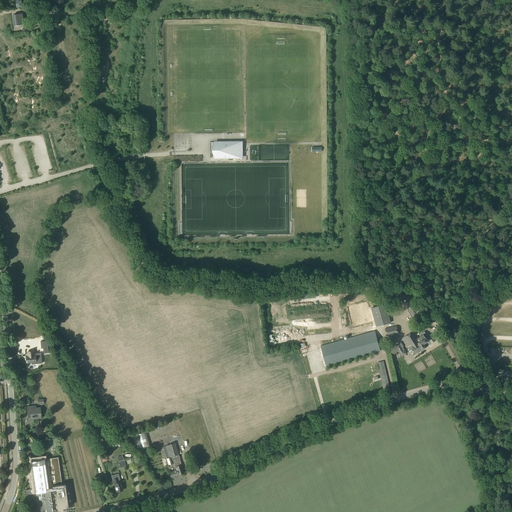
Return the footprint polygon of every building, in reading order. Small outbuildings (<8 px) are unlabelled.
[(22,13),(12,15),(13,25),(23,24),(22,13)] [(57,51),(57,38),(51,39),(51,41),(48,41),(48,52),(57,51)] [(13,51),(14,57),(24,55),(23,49),(13,51)] [(54,65),(55,65),(56,71),(62,70),(61,60),(53,61),(54,65)] [(110,88),(109,93),(116,94),(118,85),(106,83),(106,87),(110,88)] [(0,92),(0,100),(5,100),(5,96),(10,96),(10,92),(0,92)] [(102,96),(101,96),(96,94),(93,100),(112,108),(115,101),(102,96)] [(242,158),(242,142),(210,142),(210,158),(242,158)] [(406,290),(399,295),(401,298),(414,320),(423,315),(426,313),(419,303),(415,305),(406,290)] [(367,325),(372,324),(365,295),(358,296),(363,317),(365,316),(367,325)] [(374,308),(371,309),(376,327),(390,323),(387,312),(385,304),(374,308)] [(350,325),(354,320),(348,314),(346,312),(344,315),(345,317),(343,319),(350,325)] [(396,326),(385,329),(387,337),(398,334),(396,326)] [(375,332),(321,346),(326,366),(380,351),(375,332)] [(414,332),(403,338),(410,348),(409,349),(413,356),(426,348),(430,345),(426,338),(425,338),(424,337),(426,335),(424,332),(420,335),(421,337),(418,338),(414,332)] [(399,343),(389,349),(392,355),(399,351),(402,356),(406,353),(404,350),(403,350),(399,343)] [(28,356),(26,356),(27,362),(31,362),(31,364),(42,363),(41,353),(34,354),(34,351),(28,352),(28,356)] [(384,361),(378,363),(381,375),(379,376),(380,379),(381,379),(384,389),(390,387),(387,375),(384,361)] [(36,406),(27,407),(28,421),(33,420),(33,419),(41,418),(40,408),(36,408),(36,406)] [(143,429),(130,433),(135,450),(139,448),(148,446),(143,429)] [(112,435),(98,439),(99,444),(100,444),(100,446),(108,444),(107,442),(116,440),(115,438),(112,435)] [(47,443),(46,443),(46,449),(56,447),(55,438),(47,439),(47,443)] [(113,446),(110,447),(111,448),(112,452),(119,449),(117,442),(112,444),(113,446)] [(173,442),(166,445),(170,456),(177,453),(175,448),(173,442)] [(31,489),(27,490),(30,511),(37,511),(43,511),(42,511),(60,511),(63,511),(63,509),(68,508),(65,484),(62,484),(61,481),(60,481),(58,466),(59,466),(58,457),(44,459),(31,461),(32,466),(28,467),(31,489)] [(176,470),(169,473),(170,475),(173,474),(174,476),(178,475),(184,473),(180,461),(174,463),(175,467),(176,470)] [(118,474),(112,475),(115,484),(114,484),(116,492),(123,490),(121,482),(118,483),(117,479),(119,478),(118,474)]
